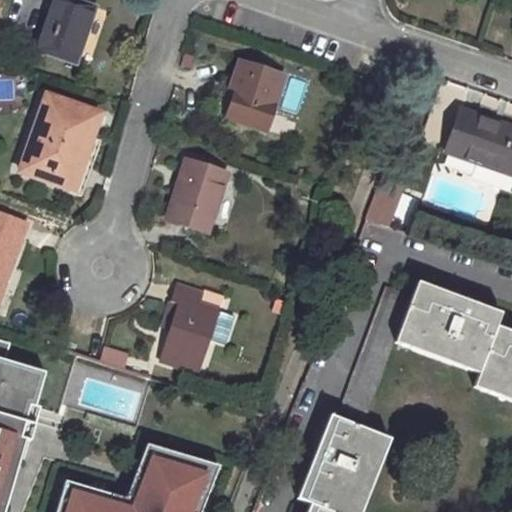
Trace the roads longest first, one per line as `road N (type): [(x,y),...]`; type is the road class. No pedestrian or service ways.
road 1 (residential): [(174,0),(97,272)]
road 2 (residential): [(511,78),(355,24)]
